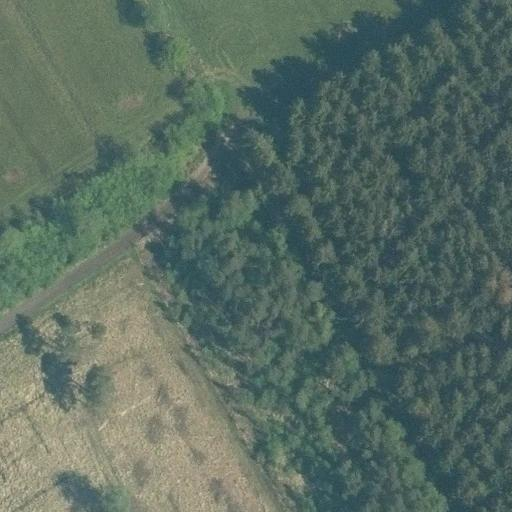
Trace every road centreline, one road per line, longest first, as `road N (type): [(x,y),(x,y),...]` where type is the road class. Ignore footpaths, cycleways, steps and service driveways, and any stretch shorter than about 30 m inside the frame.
road 1 (track): [(0,328),(218,184)]
road 2 (track): [(311,160),(451,229),(483,262),(511,314)]
